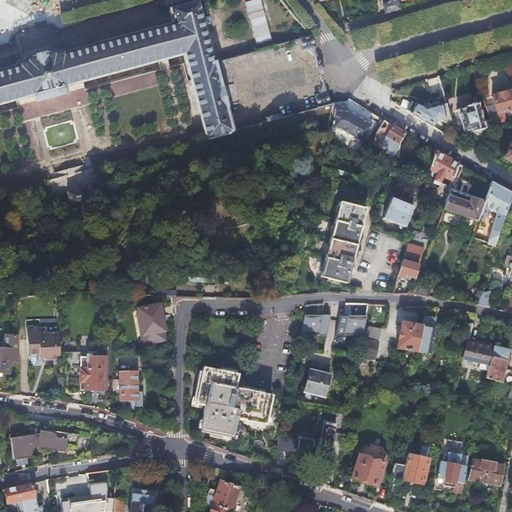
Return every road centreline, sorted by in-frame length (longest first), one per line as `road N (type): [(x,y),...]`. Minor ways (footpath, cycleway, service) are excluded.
road 1 (residential): [(511,320),(411,301),(191,304),(181,314),(178,448)]
road 2 (residential): [(344,74),(369,104),(511,185)]
road 3 (residential): [(178,448),(367,511)]
road 4 (residential): [(0,406),(101,423),(178,448)]
road 5 (unclassified): [(178,448),(0,484)]
road 6 (residential): [(344,74),(377,50),(511,13)]
